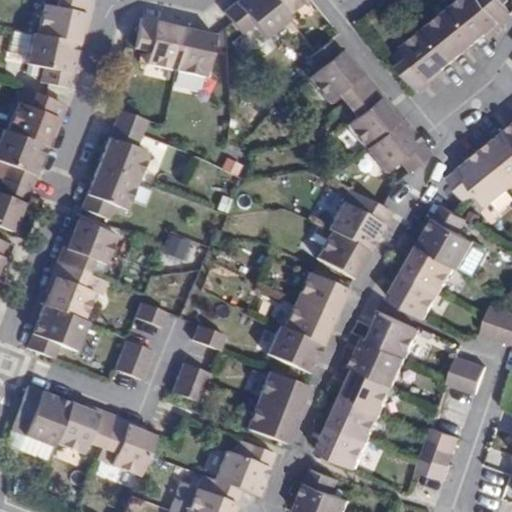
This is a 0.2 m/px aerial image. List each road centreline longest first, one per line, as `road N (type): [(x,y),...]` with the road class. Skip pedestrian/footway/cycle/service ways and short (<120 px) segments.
road 1 (residential): [(0,366),(57,206),(109,0)]
road 2 (residential): [(272,511),(385,246)]
road 3 (residential): [(470,343),(508,356),(455,511)]
road 4 (residential): [(11,370),(126,414),(151,396)]
